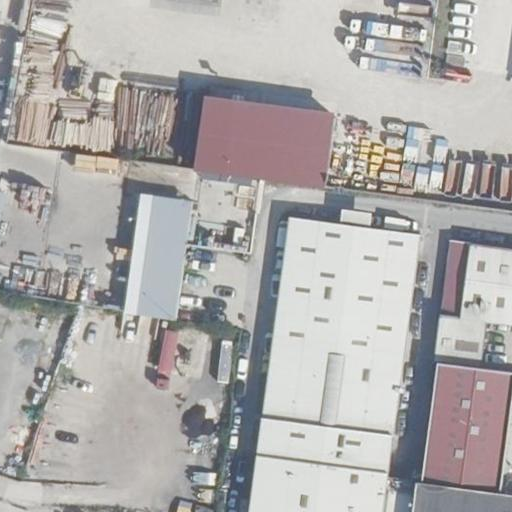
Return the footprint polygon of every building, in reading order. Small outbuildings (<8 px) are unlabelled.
[(23,54),(7,51),(2,76),(18,79),(23,54)] [(187,171),(323,189),(333,113),(197,95),(187,171)] [(149,195),(131,315),(171,321),(189,201),(149,195)] [(341,223),(372,227),(374,212),(343,208),(341,223)] [(422,234),(292,216),(256,489),(253,504),(252,511),(384,511),(389,478),(422,234)] [(511,247),(452,240),(435,361),(481,367),(487,321),(511,324),(511,247)] [(511,468),(506,461),(499,460),(501,446),(508,447),(511,419),(511,371),(481,367),(439,362),(423,482),(495,491),(497,476),(499,476),(504,475),(507,474),(508,473),(511,468)] [(414,511),(419,482),(389,478),(384,511),(414,511)] [(423,482),(419,481),(419,482),(414,511),(511,511),(511,493),(495,491),(423,482)] [(253,504),(256,489),(247,487),(245,503),(253,504)]
